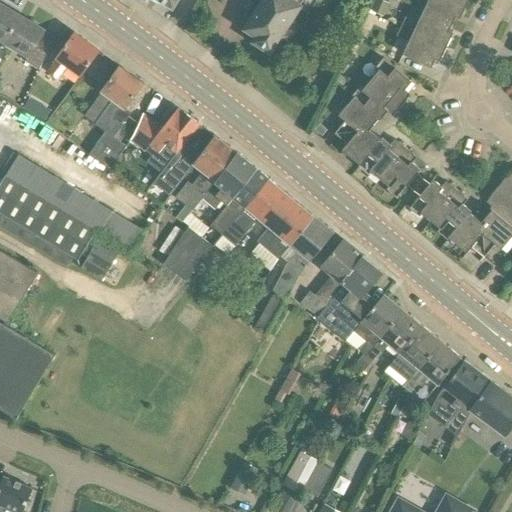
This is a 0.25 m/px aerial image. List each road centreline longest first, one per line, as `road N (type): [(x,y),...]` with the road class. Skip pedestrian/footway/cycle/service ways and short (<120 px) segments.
road 1 (secondary): [(511,344),(161,57),(77,0)]
road 2 (residential): [(511,129),(482,79),(479,48),(502,0)]
